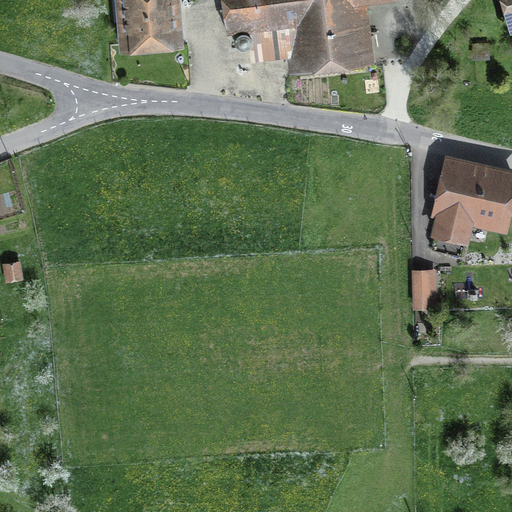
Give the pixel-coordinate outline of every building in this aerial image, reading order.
[(126,0),(130,41),(174,37),(170,0),(126,0)] [(253,0),(254,2),(228,5),(231,32),(278,26),(277,20),(296,18),(301,62),(361,54),(354,0),(253,0)] [(245,49),(250,46),(252,38),(247,32),(239,33),(235,40),(237,46),(240,48),(245,49)] [(489,57),(490,42),(475,41),(474,56),(489,57)] [(500,226),(511,173),(511,172),(453,159),(432,248),(462,255),(471,219),(500,226)] [(5,263),(8,279),(21,276),(17,260),(5,263)] [(415,271),(415,306),(430,306),(430,271),(415,271)]
